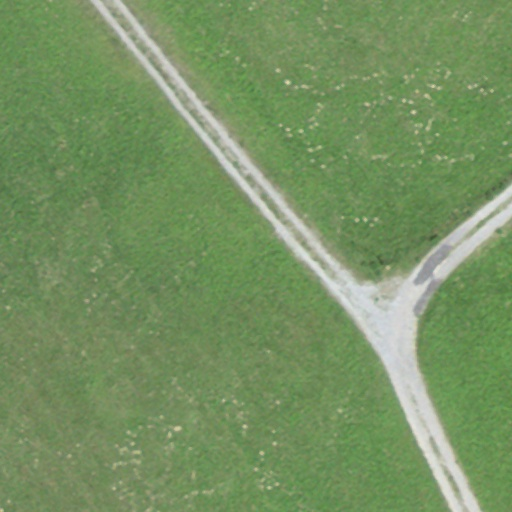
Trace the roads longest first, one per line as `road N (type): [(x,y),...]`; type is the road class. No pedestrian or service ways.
road 1 (track): [(383,341),(103,0)]
road 2 (track): [(467,511),(383,341),(427,277),(511,211)]
